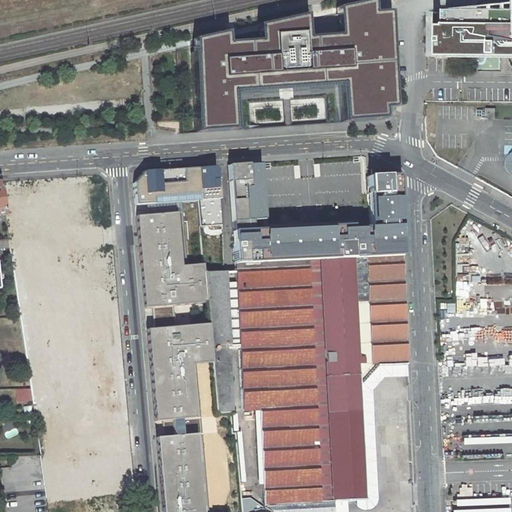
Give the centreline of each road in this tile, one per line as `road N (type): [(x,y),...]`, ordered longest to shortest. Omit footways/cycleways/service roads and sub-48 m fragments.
road 1 (residential): [(122,157),(149,511)]
road 2 (residential): [(430,511),(414,203),(419,165)]
road 3 (residential): [(122,157),(364,142),(406,157)]
road 4 (residential): [(0,167),(122,157)]
